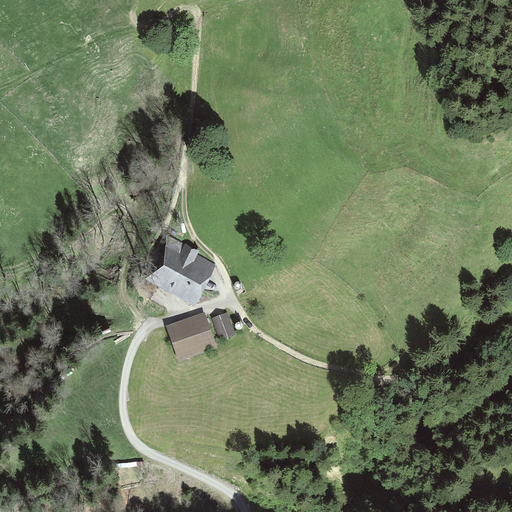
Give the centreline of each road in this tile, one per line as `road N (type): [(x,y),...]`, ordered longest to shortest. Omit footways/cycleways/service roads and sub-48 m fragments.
road 1 (track): [(227,300),(222,269),(191,236),(182,200),(195,11),(113,33),(0,88)]
road 2 (track): [(511,327),(440,371),(374,374),(289,352),(227,300)]
road 3 (track): [(147,326),(123,292),(133,225),(122,208),(103,214),(65,249),(0,272)]
